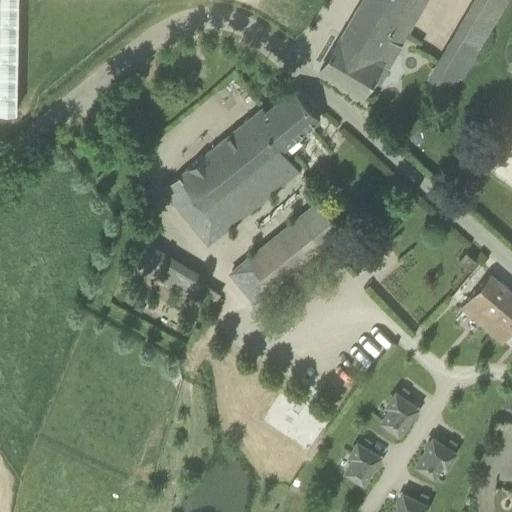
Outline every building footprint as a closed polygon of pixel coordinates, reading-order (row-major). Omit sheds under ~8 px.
[(0,0),(0,109),(17,109),(19,0),(0,0)] [(382,63),(388,66),(426,0),(361,0),(320,70),(362,95),(382,63)] [(474,0),(473,3),(497,18),(507,0),(474,0)] [(263,106),(163,188),(162,188),(209,244),(300,170),(282,149),(320,118),(294,87),(266,110),(263,106)] [(346,227),(322,198),(248,258),(271,287),(346,227)] [(459,259),(470,268),(477,260),(466,251),(459,259)] [(470,296),(511,331),(511,291),(491,273),(470,296)] [(392,407),(382,420),(399,432),(418,407),(397,392),(388,404),(392,407)] [(433,438),(417,464),(434,476),(443,462),(447,465),(456,452),(433,438)] [(355,457),(346,471),(364,482),(380,455),(358,442),(350,455),(355,457)] [(404,494),(395,511),(424,511),(428,504),(404,494)]
